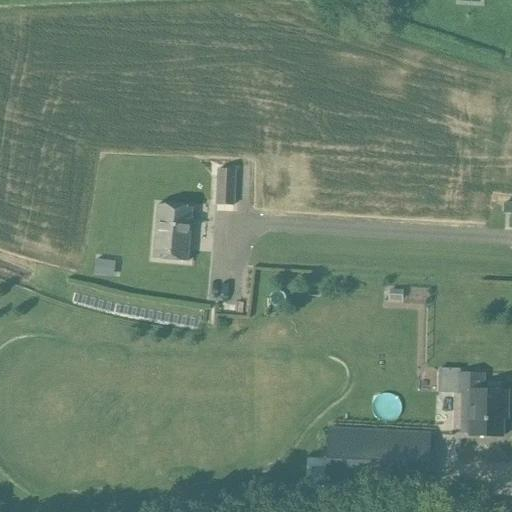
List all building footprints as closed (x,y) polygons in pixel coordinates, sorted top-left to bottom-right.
[(511,158),(499,156),(498,167),(511,168),(511,158)] [(234,170),(218,170),(217,206),(233,206),(234,170)] [(192,208),(158,205),(153,259),(187,262),(192,208)] [(97,260),(95,275),(111,277),(113,262),(97,260)] [(389,290),(389,301),(401,301),(402,290),(389,290)] [(483,375),(459,374),(458,394),(460,394),(460,434),(469,434),(469,437),(503,437),(503,410),(507,410),(508,391),(483,390),(483,375)] [(430,448),(327,443),(325,491),(427,496),(430,448)]
